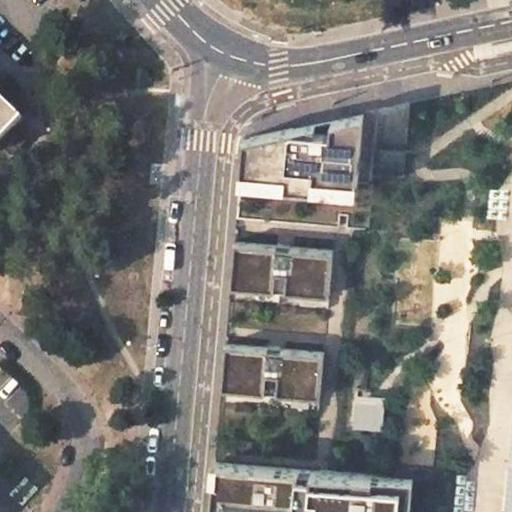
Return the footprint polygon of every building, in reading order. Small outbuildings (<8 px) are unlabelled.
[(0,141),(11,130),(24,117),(0,94),(0,141)] [(239,191),(363,201),(370,111),(243,137),(239,191)] [(24,143),(11,130),(0,141),(0,143),(11,155),(24,143)] [(229,293),(336,302),(340,250),(234,241),(229,293)] [(221,390),(327,400),(332,348),(226,339),(221,390)] [(357,423),(381,425),(383,397),(360,395),(357,423)] [(408,511),(412,474),(216,454),(210,511),(408,511)]
